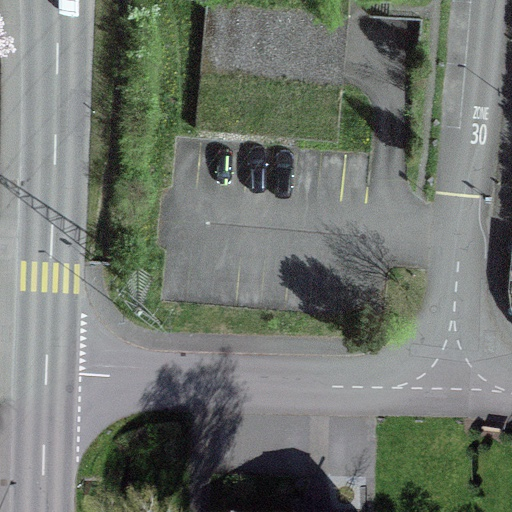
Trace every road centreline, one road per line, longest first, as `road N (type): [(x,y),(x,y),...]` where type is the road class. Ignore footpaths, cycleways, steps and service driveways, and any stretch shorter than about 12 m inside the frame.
road 1 (residential): [(45,375),(450,387)]
road 2 (residential): [(485,0),(450,387)]
road 3 (secondary): [(55,0),(45,375)]
road 4 (secondary): [(45,375),(41,511)]
